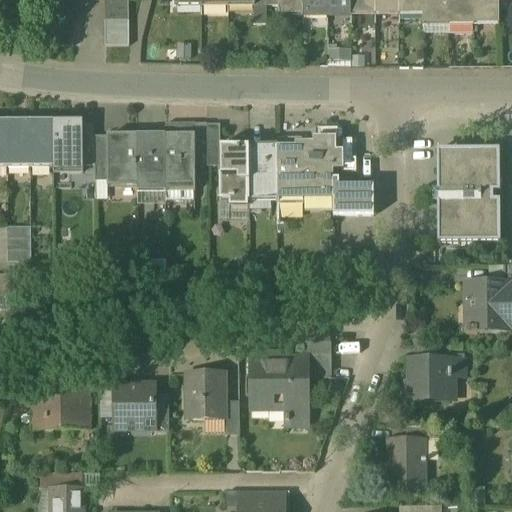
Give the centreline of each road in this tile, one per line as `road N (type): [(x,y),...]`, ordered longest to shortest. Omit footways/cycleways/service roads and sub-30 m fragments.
road 1 (residential): [(0,73),(396,90)]
road 2 (residential): [(387,321),(314,321),(94,371)]
road 3 (residential): [(387,321),(395,274),(396,90)]
road 4 (residential): [(331,483),(387,321)]
road 5 (residential): [(331,483),(160,483)]
road 6 (residential): [(160,483),(106,484),(107,501),(159,501)]
